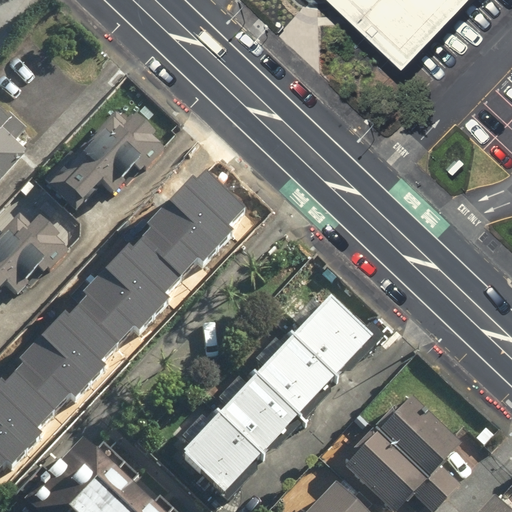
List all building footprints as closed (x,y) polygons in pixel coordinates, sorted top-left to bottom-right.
[(356,0),(407,49),(453,0),(356,0)] [(0,191),(37,150),(12,128),(21,118),(0,99),(0,191)] [(47,176),(83,212),(94,202),(96,204),(108,192),(115,199),(175,140),(145,109),(134,120),(125,111),(90,145),(85,139),(47,176)] [(200,171),(168,205),(213,246),(244,213),(200,171)] [(51,270),(56,275),(80,249),(68,237),(73,232),(32,194),(0,228),(0,304),(13,290),(24,300),(51,270)] [(168,205),(137,238),(181,280),(213,246),(168,205)] [(137,238),(105,272),(150,313),(181,280),(137,238)] [(105,272),(74,305),(118,347),(150,313),(105,272)] [(307,336),(350,376),(387,336),(345,296),(307,336)] [(74,305),(42,339),(87,380),(118,347),(74,305)] [(269,377),(312,417),(350,376),(307,336),(269,377)] [(42,339),(11,372),(55,414),(87,380),(42,339)] [(11,372),(0,383),(0,425),(24,447),(55,414),(11,372)] [(235,414),(278,454),(312,417),(269,377),(235,414)] [(389,432),(439,478),(472,443),(422,397),(389,432)] [(278,454),(235,414),(198,454),(241,494),(278,454)] [(0,425),(0,472),(24,447),(0,425)] [(407,511),(439,478),(389,432),(355,469),(400,511),(407,511)] [(97,435),(54,481),(60,487),(41,507),(46,511),(190,511),(172,494),(166,500),(146,482),(152,476),(114,440),(108,446),(97,435)] [(388,511),(351,476),(316,511),(388,511)] [(511,511),(511,500),(501,491),(482,511),(511,511)]
